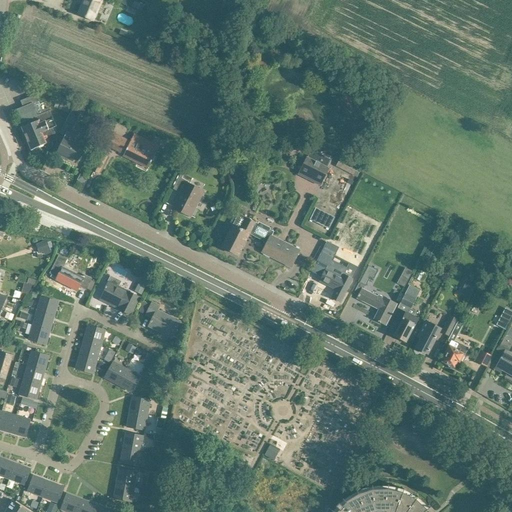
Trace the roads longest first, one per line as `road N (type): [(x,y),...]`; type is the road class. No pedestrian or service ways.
road 1 (residential): [(0,119),(30,176),(284,305),(278,316)]
road 2 (secondary): [(511,442),(278,316)]
road 3 (secondary): [(278,316),(51,206)]
road 4 (residential): [(36,456),(74,464),(103,408),(96,388),(59,375)]
road 5 (residential): [(59,375),(76,316),(87,312),(157,346)]
